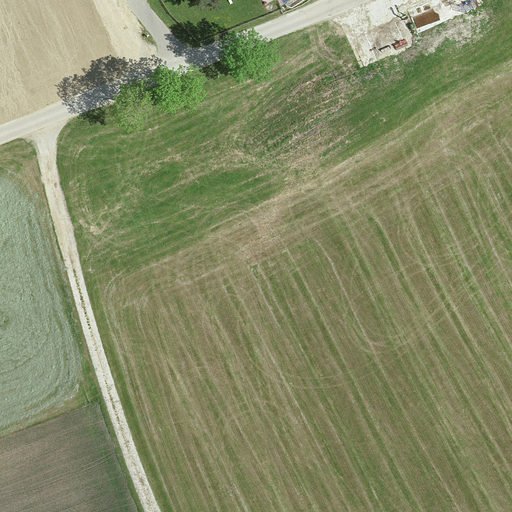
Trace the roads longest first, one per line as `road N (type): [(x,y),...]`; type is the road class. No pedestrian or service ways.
road 1 (track): [(41,119),(78,284),(153,511)]
road 2 (unclassified): [(340,0),(0,135)]
